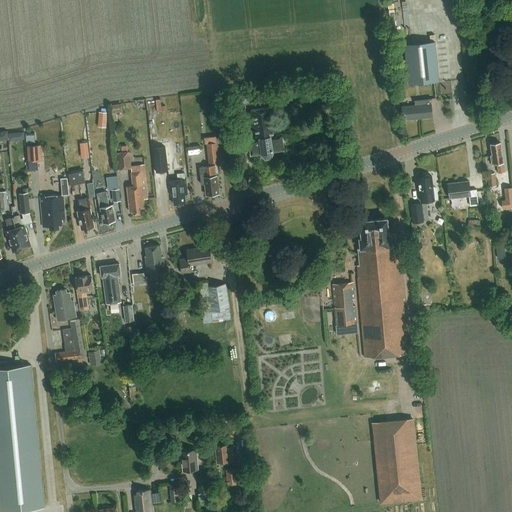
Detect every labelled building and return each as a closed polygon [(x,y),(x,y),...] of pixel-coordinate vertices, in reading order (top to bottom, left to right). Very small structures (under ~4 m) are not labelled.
[(436,41),(406,44),(407,61),(409,81),(410,84),(440,81),(436,41)] [(407,61),(397,62),(399,82),(409,81),(407,61)] [(336,80),(319,82),(320,96),(337,94),(336,80)] [(251,104),(272,100),(270,89),(249,92),(251,104)] [(432,117),(431,103),(430,103),(430,100),(432,99),(432,98),(414,100),(414,101),(415,101),(415,105),(403,107),(403,106),(402,106),(404,120),(417,119),(417,121),(417,120),(417,119),(432,117)] [(121,105),(111,106),(112,113),(122,112),(121,105)] [(276,151),(285,150),(283,134),(277,135),(273,108),(252,111),(256,138),(250,139),(252,154),(262,153),(266,158),(272,157),(276,151)] [(99,112),(98,119),(109,120),(109,112),(99,112)] [(8,130),(0,130),(0,140),(9,139),(8,130)] [(34,135),(26,136),(27,144),(35,143),(34,135)] [(218,142),(207,144),(209,163),(220,162),(218,142)] [(493,155),(492,155),(493,164),(498,163),(500,173),(506,172),(501,143),(491,144),(493,155)] [(29,161),(43,160),(42,145),(28,146),(29,161)] [(167,171),(165,146),(153,147),(156,172),(167,171)] [(120,170),(132,168),(130,151),(118,152),(120,170)] [(140,171),(131,172),(133,187),(128,187),(131,212),(134,212),(134,215),(144,214),(143,212),(147,211),(145,199),(149,199),(145,165),(139,165),(140,171)] [(204,172),(200,173),(201,184),(205,184),(206,195),(219,194),(217,175),(216,175),(215,165),(204,166),(204,172)] [(83,169),(68,172),(71,186),(86,183),(83,169)] [(185,195),(188,195),(186,173),(178,174),(178,181),(171,182),(172,197),(174,197),(175,205),(186,204),(185,195)] [(495,173),(488,174),(489,186),(497,186),(495,173)] [(433,175),(419,177),(422,201),(436,199),(435,198),(439,198),(438,187),(435,185),(434,186),(433,175)] [(457,182),(448,183),(450,198),(451,203),(470,200),(471,205),(479,204),(477,189),(470,190),(469,181),(469,177),(457,179),(456,179),(457,182)] [(63,196),(70,195),(68,179),(62,179),(63,196)] [(506,200),(501,201),(502,208),(511,206),(511,186),(504,188),(506,200)] [(9,207),(7,191),(1,192),(2,207),(9,207)] [(29,193),(20,194),(22,214),(23,214),(24,218),(22,219),(24,225),(33,223),(32,213),(31,213),(29,193)] [(104,224),(116,222),(114,214),(116,214),(114,206),(110,207),(107,193),(98,194),(104,224)] [(63,220),(66,220),(64,196),(42,198),(44,228),(50,227),(51,230),(60,229),(60,226),(63,226),(63,220)] [(82,231),(95,229),(89,199),(79,201),(81,212),(79,212),(82,231)] [(412,204),(414,223),(424,222),(422,202),(412,204)] [(25,227),(23,227),(20,215),(6,219),(10,231),(8,231),(14,253),(32,248),(25,227)] [(360,265),(356,265),(365,357),(409,354),(400,253),(397,253),(393,246),(392,235),(389,235),(387,218),(360,221),(362,238),(360,238),(361,249),(359,249),(360,265)] [(504,242),(496,243),(498,259),(506,258),(504,242)] [(147,272),(165,270),(163,256),(162,256),(160,245),(145,246),(147,255),(145,255),(147,272)] [(190,265),(212,261),(209,245),(187,249),(188,258),(179,259),(182,273),(191,271),(190,265)] [(118,274),(120,274),(119,263),(100,265),(102,277),(106,303),(121,301),(118,274)] [(148,285),(146,273),(134,274),(135,287),(148,285)] [(91,275),(76,277),(81,310),(88,309),(86,290),(93,289),(91,275)] [(203,313),(212,311),(229,308),(225,283),(208,286),(207,282),(198,284),(203,313)] [(353,299),(355,299),(354,282),(332,284),(335,325),(358,323),(356,306),(354,306),(353,299)] [(58,319),(76,316),(73,300),(71,300),(70,292),(67,293),(66,289),(57,290),(57,294),(54,294),(58,319)] [(308,320),(317,320),(316,297),(307,297),(308,320)] [(135,322),(133,306),(124,307),(126,323),(135,322)] [(63,330),(66,351),(55,353),(56,361),(87,357),(81,319),(71,321),(72,329),(63,330)] [(91,365),(101,364),(99,350),(89,351),(91,365)] [(0,368),(0,507),(0,511),(45,507),(31,365),(0,368)] [(140,400),(139,387),(130,388),(131,398),(132,398),(132,401),(140,400)] [(414,418),(372,422),(380,504),(422,499),(414,418)] [(229,443),(216,445),(217,462),(234,460),(232,447),(229,447),(229,443)] [(181,451),(181,455),(180,456),(180,459),(182,460),(183,471),(199,469),(196,449),(181,451)] [(238,483),(237,469),(226,470),(228,484),(238,483)] [(254,476),(247,477),(248,488),(255,487),(254,476)] [(208,477),(199,478),(200,494),(209,493),(208,477)] [(179,488),(170,489),(171,502),(180,501),(179,488)] [(137,511),(152,511),(150,489),(137,491),(138,494),(135,494),(137,511)] [(182,501),(189,501),(188,491),(181,492),(182,501)]
